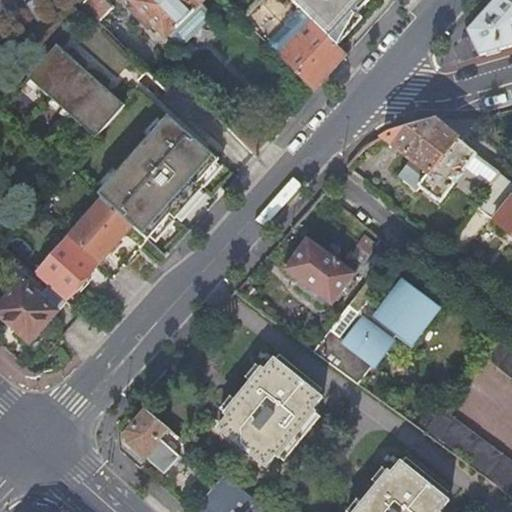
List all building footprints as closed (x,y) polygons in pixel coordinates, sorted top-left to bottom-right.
[(114,11),(104,0),(88,0),(84,5),(101,23),(114,11)] [(131,0),(130,2),(166,41),(169,38),(202,6),(205,3),(202,0),(131,0)] [(266,0),(225,0),(268,45),(275,39),(253,14),(262,4),(266,0)] [(298,40),(314,24),(289,0),(266,0),(262,4),(298,40)] [(290,0),(347,52),(394,0),(290,0)] [(480,57),(511,48),(511,0),(498,0),(469,33),(480,57)] [(212,15),(202,6),(169,38),(179,47),(184,47),(212,20),(212,15)] [(328,77),(347,52),(328,36),(314,24),(298,40),(287,51),(279,58),(313,94),(328,77)] [(268,45),(279,58),(287,51),(275,39),(268,45)] [(58,46),(29,78),(96,139),(125,106),(58,46)] [(169,117),(98,197),(109,207),(111,209),(124,220),(132,228),(147,242),(171,216),(176,220),(190,205),(202,190),(197,186),(219,161),(169,117)] [(477,155),(435,121),(414,127),(390,134),(382,138),(411,162),(399,179),(418,193),(422,188),(441,203),(477,155)] [(257,156),(269,143),(250,125),(242,125),(233,132),(247,146),(257,156)] [(492,191),(477,210),(511,237),(511,198),(494,183),(489,188),(492,191)] [(99,266),(132,228),(124,220),(111,209),(109,207),(74,244),(99,266)] [(88,279),(99,266),(74,244),(69,240),(36,277),(65,304),(88,279)] [(356,276),(308,241),(285,273),(334,308),(356,276)] [(67,305),(65,304),(36,277),(27,287),(23,282),(0,306),(0,319),(13,331),(29,346),(67,305)] [(368,282),(314,354),(359,387),(395,339),(398,335),(410,345),(435,312),(432,310),(401,287),(380,314),(366,304),(378,290),(368,282)] [(398,335),(395,339),(411,351),(440,312),(434,307),(432,310),(435,312),(410,345),(398,335)] [(511,347),(500,338),(484,359),(511,381),(511,347)] [(296,443),(317,417),(317,416),(314,413),(324,401),(275,362),(265,373),(262,371),(261,372),(251,384),(239,399),(236,402),(226,414),(225,415),(224,417),(227,420),(218,431),(267,471),(276,460),(280,462),(281,461),(282,459),(296,443)] [(251,384),(261,372),(256,368),(246,380),(251,384)] [(220,411),(225,415),(226,414),(236,402),(231,398),(220,411)] [(165,475),(187,447),(168,432),(168,431),(145,412),(131,430),(138,437),(131,446),(165,475)] [(511,464),(441,412),(424,433),(511,497),(511,464)] [(321,421),(317,417),(296,443),(282,459),(281,461),(286,465),(321,421)] [(129,433),(131,446),(138,437),(131,430),(129,433)] [(358,511),(445,511),(451,504),(403,464),(393,476),(389,474),(389,475),(378,487),(369,499),(363,506),(358,511)] [(374,484),(378,487),(389,475),(384,471),(374,484)] [(266,511),(256,503),(224,477),(193,511),(266,511)] [(350,511),(358,511),(363,506),(359,502),(350,511)]
